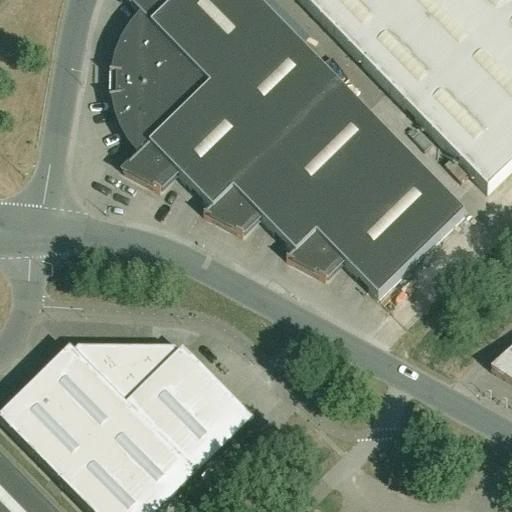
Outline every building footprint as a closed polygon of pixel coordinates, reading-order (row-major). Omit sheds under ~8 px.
[(286,264),(318,282),(325,285),(326,284),(322,283),(340,266),(377,305),(464,220),(249,0),(181,0),(176,5),(171,0),(132,0),(125,4),(141,21),(131,33),(122,47),(116,62),(113,78),(109,77),(109,78),(116,79),(116,102),(109,102),(109,104),(112,103),(115,119),(121,134),(130,149),(139,161),(122,177),(159,197),(160,196),(157,194),(173,176),(211,215),(206,220),(204,219),(203,220),(242,241),(243,240),(240,238),(257,222),(294,259),(288,264),(286,263),(286,264)] [(511,0),(294,0),(487,198),(511,173),(511,0)] [(290,21),(285,28),(307,46),(312,39),(290,21)] [(511,353),(490,375),(511,386),(511,353)] [(167,511),(254,427),(183,355),(178,360),(174,355),(78,355),(74,358),(70,354),(0,422),(0,427),(82,511),(167,511)] [(0,511),(49,511),(0,461),(0,511)]
